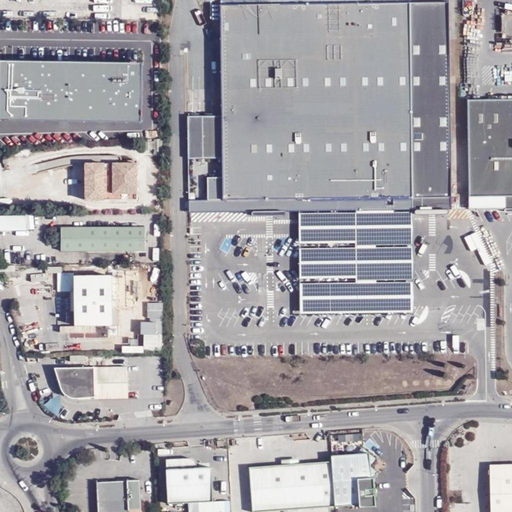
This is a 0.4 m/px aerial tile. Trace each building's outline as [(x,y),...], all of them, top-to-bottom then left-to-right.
[(223,158),(223,200),(414,198),(453,198),(450,0),(220,0),(222,116),(202,116),(188,117),(189,158),(203,158),(223,158)] [(465,83),(478,83),(478,71),(465,71),(465,83)] [(511,208),(511,99),(483,100),(468,100),(469,197),(469,209),(511,208)] [(112,103),(0,105),(0,136),(112,134),(112,103)] [(87,199),(138,199),(138,163),(87,163),(87,199)] [(223,200),(196,200),(189,200),(189,213),(299,211),(299,232),(300,268),(300,300),(301,318),(415,316),(415,298),(415,267),(414,228),(414,210),(414,198),(223,200)] [(414,198),(414,210),(453,210),(453,198),(414,198)] [(0,215),(0,231),(27,230),(26,214),(0,215)] [(145,227),(62,228),(61,251),(145,251),(145,227)] [(22,309),(32,306),(28,296),(19,299),(22,309)] [(45,331),(40,333),(36,321),(21,325),(28,351),(49,345),(45,331)] [(144,349),(162,349),(162,333),(144,333),(144,349)] [(114,391),(128,391),(128,367),(113,367),(94,368),(95,398),(114,399),(114,391)] [(95,398),(94,368),(54,369),(62,393),(68,399),(95,398)] [(377,506),(375,479),(375,478),(372,478),(371,467),(372,467),(378,459),(363,447),(356,454),(332,456),(332,461),(307,462),(249,465),(252,511),(332,507),(361,505),(362,508),(377,506)] [(214,502),(212,468),(192,469),(191,459),(167,460),(169,504),(214,502)] [(511,511),(511,464),(490,465),(491,511),(511,511)] [(97,482),(98,511),(142,511),(141,480),(97,482)]
